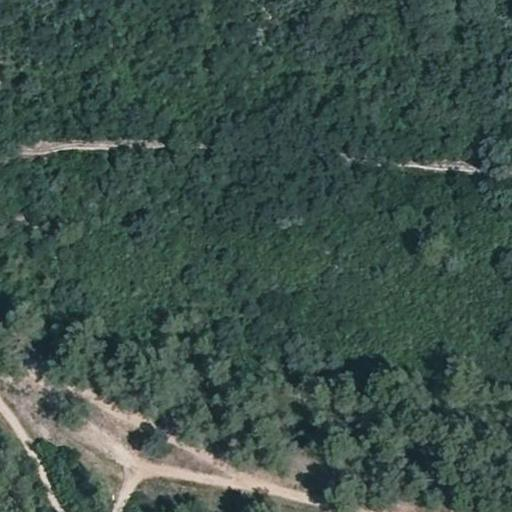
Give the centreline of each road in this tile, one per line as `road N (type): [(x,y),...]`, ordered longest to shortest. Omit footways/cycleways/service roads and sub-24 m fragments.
road 1 (track): [(379,511),(138,466)]
road 2 (track): [(0,407),(71,511)]
